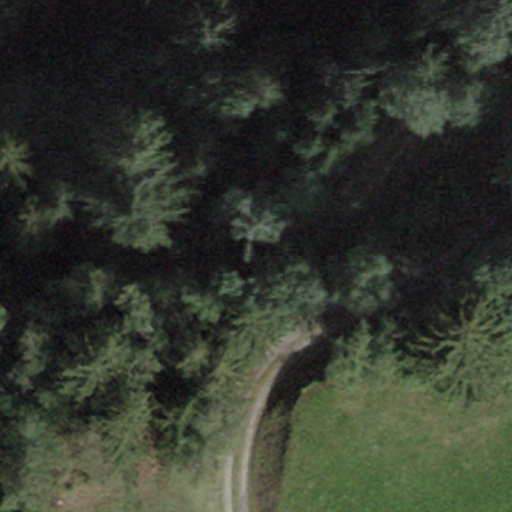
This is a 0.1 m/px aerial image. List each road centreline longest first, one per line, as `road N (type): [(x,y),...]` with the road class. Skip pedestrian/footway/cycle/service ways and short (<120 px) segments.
road 1 (track): [(511,118),(501,96),(441,99),(371,165),(186,271),(75,288),(0,323)]
road 2 (track): [(233,511),(241,423),(282,356),(339,299),(481,211),(511,153)]
